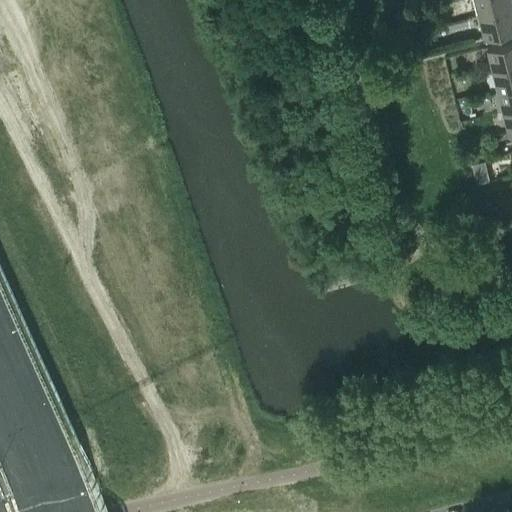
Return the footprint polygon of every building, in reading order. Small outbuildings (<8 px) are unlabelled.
[(511,0),(476,0),(480,14),(511,5),(511,0)] [(511,5),(480,14),(485,36),(511,28),(511,5)] [(511,39),(488,45),(493,67),(511,62),(511,39)] [(511,62),(493,67),(498,88),(511,84),(511,62)] [(511,84),(498,88),(504,109),(511,106),(511,84)]
